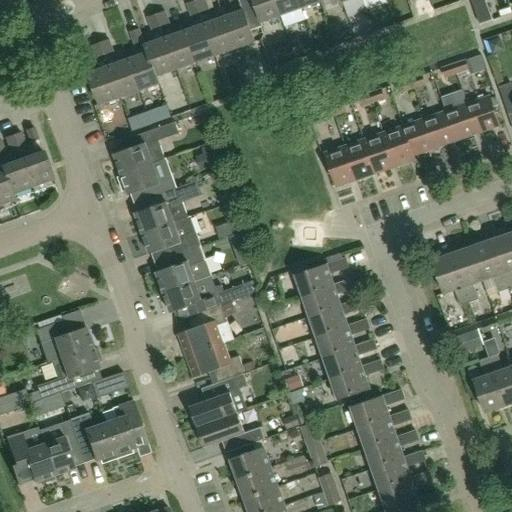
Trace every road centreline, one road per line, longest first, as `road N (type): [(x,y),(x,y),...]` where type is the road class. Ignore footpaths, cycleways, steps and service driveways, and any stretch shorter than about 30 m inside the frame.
road 1 (residential): [(481,511),(445,411),(422,374),(385,262),(386,237),(400,224),(511,181)]
road 2 (residential): [(93,209),(178,472)]
road 3 (residential): [(44,22),(42,53),(93,209)]
road 4 (residential): [(62,511),(178,472)]
